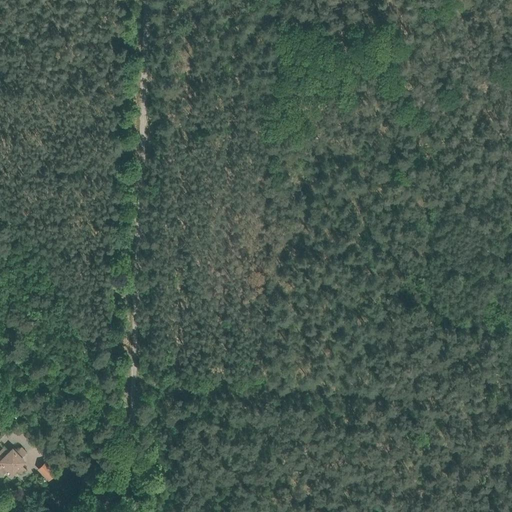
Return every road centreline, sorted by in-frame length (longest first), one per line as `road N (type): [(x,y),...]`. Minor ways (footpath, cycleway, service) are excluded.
road 1 (track): [(153,0),(128,457)]
road 2 (track): [(511,133),(354,144),(235,136),(146,145)]
road 3 (track): [(0,336),(128,457)]
